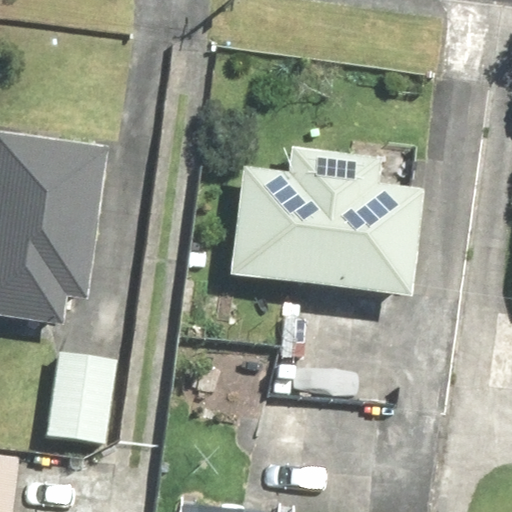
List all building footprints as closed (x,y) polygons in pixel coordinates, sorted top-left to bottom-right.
[(112,153),(0,140),(0,322),(92,333),(112,153)] [(299,152),(295,179),(252,174),(240,284),(419,305),(432,195),(387,190),(390,163),(299,152)] [(365,408),(371,370),(327,364),(329,347),(277,340),(260,461),(317,470),(319,454),(337,457),(344,405),(365,408)] [(122,360),(98,358),(99,346),(75,344),(74,356),(57,355),(50,444),(115,449),(122,360)] [(0,454),(0,511),(25,511),(31,457),(0,454)] [(207,511),(209,506),(189,503),(188,511),(207,511)]
